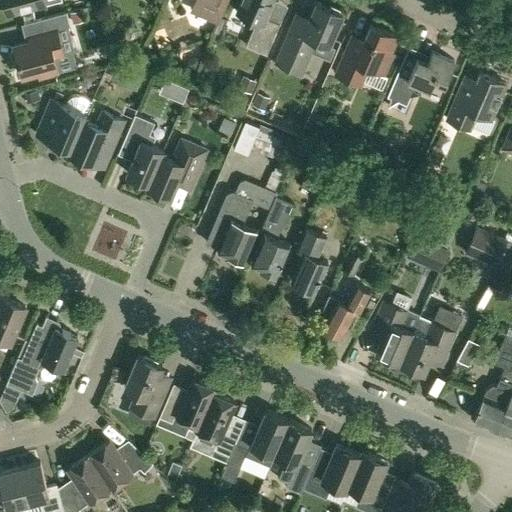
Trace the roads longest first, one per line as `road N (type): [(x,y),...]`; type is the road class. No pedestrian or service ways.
road 1 (unclassified): [(508,461),(123,302)]
road 2 (residential): [(0,444),(71,418),(123,302)]
road 3 (unclassified): [(123,302),(42,264),(20,239),(6,192)]
